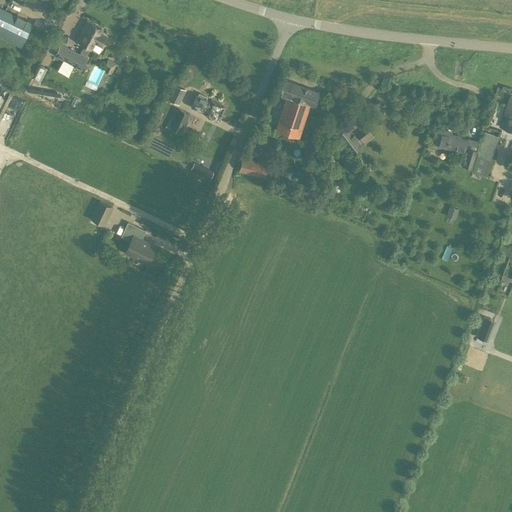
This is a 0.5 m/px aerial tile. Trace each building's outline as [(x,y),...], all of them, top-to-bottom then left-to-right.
[(0,35),(21,45),(32,23),(4,10),(3,13),(0,12),(0,11),(0,35)] [(102,27),(88,20),(77,40),(85,45),(80,54),(61,43),(55,54),(82,68),(87,58),(84,56),(87,51),(88,52),(90,48),(91,48),(95,41),(103,45),(107,36),(100,32),(102,27)] [(108,59),(105,65),(107,67),(105,71),(112,74),(117,63),(108,59)] [(288,95),(277,128),(298,135),(309,102),(314,104),(319,92),(284,79),(279,92),(288,95)] [(175,84),(168,98),(179,104),(186,90),(175,84)] [(227,105),(205,94),(203,97),(198,95),(192,106),(198,109),(197,109),(220,120),(227,105)] [(511,96),(510,96),(502,126),(511,129),(511,96)] [(179,108),(170,126),(181,132),(190,113),(179,108)] [(337,133),(345,128),(340,122),(333,128),(337,133)] [(347,126),(345,128),(337,133),(337,134),(352,153),(363,145),(347,126)] [(368,126),(359,133),(366,142),(375,135),(368,126)] [(464,151),(465,147),(467,140),(451,135),(451,132),(436,128),(433,138),(440,139),(439,145),(464,151)] [(485,130),(473,171),(486,175),(498,134),(485,130)] [(465,161),(464,166),(465,166),(472,168),(477,150),(468,147),(465,161)] [(267,163),(244,157),(243,157),(240,170),(264,176),(267,163)] [(99,200),(91,218),(105,225),(114,206),(99,200)] [(450,205),(446,216),(455,218),(459,208),(450,205)] [(128,222),(121,235),(131,240),(126,252),(147,262),(156,245),(142,238),(146,230),(128,222)] [(490,319),(484,316),(476,336),(486,340),(489,333),(494,320),(490,319)]
